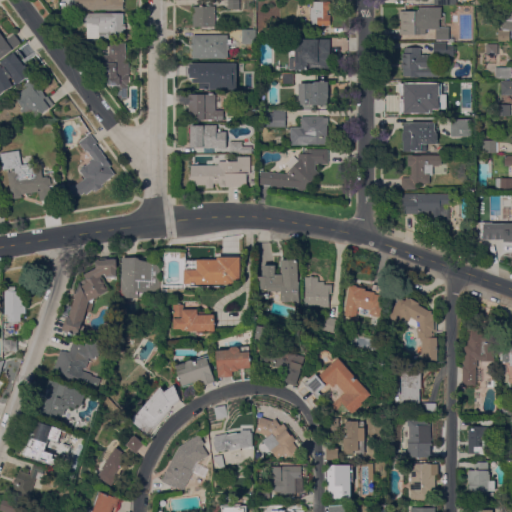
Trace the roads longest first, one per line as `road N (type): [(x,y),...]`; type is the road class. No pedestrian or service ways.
road 1 (residential): [(365,237),(232,215),(0,248)]
road 2 (residential): [(324,511),(325,435),(308,404),(251,391),(213,402),(176,431),(147,474),(140,511)]
road 3 (residential): [(453,511),(453,267)]
road 4 (residential): [(365,237),(365,0)]
road 5 (residential): [(0,451),(77,234)]
road 6 (residential): [(159,176),(23,0)]
road 7 (residential): [(160,220),(159,0)]
road 8 (residential): [(365,237),(511,289)]
